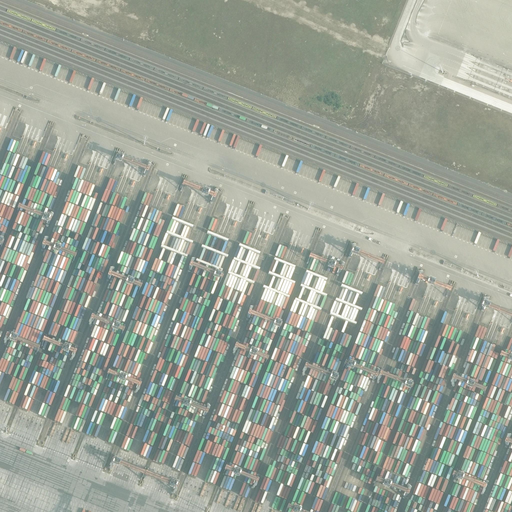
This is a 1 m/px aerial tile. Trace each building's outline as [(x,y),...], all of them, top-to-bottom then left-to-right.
[(38,165),(34,175),(37,176),(38,173),(40,174),(39,177),(43,178),(46,167),(38,165)] [(45,180),(56,183),(59,172),(49,169),(49,170),(50,171),(48,177),(46,176),(45,180)] [(23,183),(24,172),(17,171),(15,182),(23,183)] [(80,193),(83,181),(75,179),(72,191),(80,193)] [(264,194),(292,205),(294,202),(265,190),(264,194)] [(139,217),(144,219),(160,219),(162,213),(144,206),(143,206),(139,216),(139,217)] [(110,213),(110,218),(121,218),(120,210),(112,210),(112,213),(110,213)] [(463,269),(444,262),(443,265),(461,272),(463,269)]
